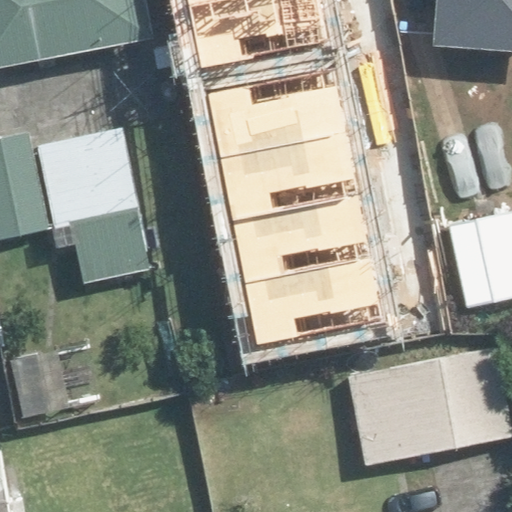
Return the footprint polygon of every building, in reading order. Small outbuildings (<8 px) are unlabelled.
[(0,0),(0,61),(166,28),(160,0),(0,0)] [(192,0),(205,67),(329,44),(320,0),(192,0)] [(511,0),(452,0),(451,37),(511,40),(511,0)] [(209,93),(259,346),(382,322),(332,69),(209,93)] [(40,125),(0,131),(0,236),(60,226),(63,245),(85,241),(92,281),(161,269),(137,125),(43,141),(40,125)] [(511,239),(455,252),(468,306),(511,295),(511,239)] [(511,398),(502,346),(353,375),(370,466),(511,438),(511,398)] [(65,354),(19,365),(31,415),(77,404),(65,354)] [(20,511),(11,448),(0,450),(0,511),(20,511)]
